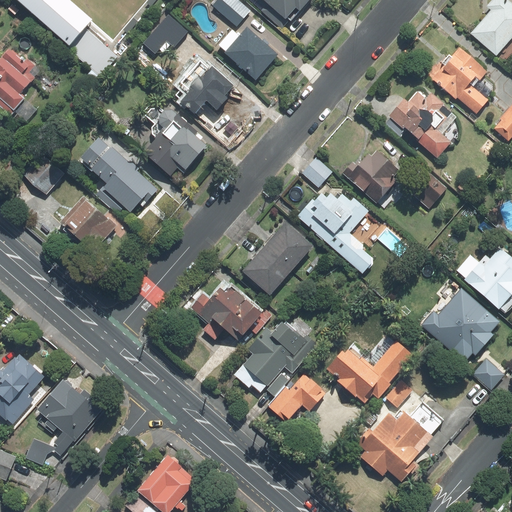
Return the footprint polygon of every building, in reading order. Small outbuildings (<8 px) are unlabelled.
[(6,0),(100,80),(118,59),(83,30),(88,24),(59,0),(6,0)] [(234,0),(216,0),(210,7),(236,29),(249,13),(234,0)] [(260,12),(282,32),(310,0),(251,0),(262,9),(260,12)] [(511,36),(511,7),(503,0),(491,0),(484,9),(487,12),(467,35),(493,58),(511,36)] [(162,22),(148,39),(168,56),(182,40),(162,22)] [(229,33),(214,49),(254,83),(276,58),(243,30),(236,39),(229,33)] [(6,49),(0,56),(0,110),(10,119),(14,115),(25,124),(36,111),(18,96),(39,72),(22,58),(20,61),(6,49)] [(441,69),(430,81),(474,118),(497,91),(482,78),(485,74),(457,50),(450,59),(445,55),(436,65),(441,69)] [(186,94),(176,105),(202,127),(227,98),(225,96),(231,89),(208,69),(197,81),(195,79),(184,92),(186,94)] [(402,101),(386,118),(435,161),(450,144),(440,135),(455,118),(421,88),(406,105),(402,101)] [(511,103),(497,121),(499,123),(492,131),(507,143),(511,137),(511,103)] [(180,176),(205,148),(199,142),(202,139),(173,113),(161,113),(155,107),(147,107),(139,116),(151,127),(148,130),(149,137),(153,141),(139,156),(167,180),(175,171),(180,176)] [(156,191),(95,140),(75,163),(102,186),(94,196),(117,216),(122,210),(128,215),(138,203),(143,207),(156,191)] [(350,163),(339,176),(378,208),(403,178),(373,153),(368,159),(365,156),(355,168),(350,163)] [(40,156),(20,179),(43,199),(63,175),(40,156)] [(315,159),(301,175),(318,189),(332,173),(315,159)] [(430,176),(411,196),(427,211),(446,191),(430,176)] [(472,187),(464,180),(456,189),(464,196),(472,187)] [(310,201),(294,219),(360,276),(375,259),(348,235),(367,214),(351,200),(347,204),(331,190),(322,201),(316,196),(311,202),(310,201)] [(116,228),(81,198),(57,226),(92,256),(116,228)] [(282,224),(238,274),(266,299),(310,249),(282,224)] [(469,255),(454,273),(502,315),(511,303),(511,262),(497,250),(488,260),(483,257),(478,263),(469,255)] [(374,273),(366,283),(383,297),(391,288),(374,273)] [(201,295),(188,309),(206,325),(200,332),(213,342),(221,333),(234,345),(258,317),(226,289),(219,297),(214,292),(207,300),(201,295)] [(432,313),(418,329),(461,367),(470,356),(473,358),(492,337),(489,334),(498,324),(460,290),(436,316),(432,313)] [(272,398),(318,347),(304,335),(302,338),(281,320),(269,334),(264,329),(244,351),(250,356),(232,377),(247,390),(250,387),(259,395),(263,390),(272,398)] [(366,410),(410,357),(386,337),(369,356),(353,343),(344,354),(340,351),(322,374),(366,410)] [(0,418),(10,427),(30,405),(25,401),(44,378),(16,354),(0,372),(0,418)] [(485,360),(471,375),(490,391),(503,376),(485,360)] [(298,372),(265,410),(282,425),(298,406),(307,414),(323,395),(298,372)] [(32,440),(23,462),(41,469),(46,456),(52,452),(60,459),(98,414),(89,406),(94,400),(83,390),(78,396),(60,381),(34,412),(45,421),(42,424),(57,437),(51,444),(55,448),(32,440)] [(398,381),(384,399),(396,409),(411,392),(398,381)] [(386,472),(399,484),(428,452),(423,448),(444,424),(421,404),(408,419),(402,414),(394,423),(386,415),(371,432),(367,429),(348,451),(380,479),(386,472)] [(0,482),(4,484),(14,458),(0,452),(0,482)] [(164,457),(134,493),(156,511),(169,511),(195,482),(164,457)]
